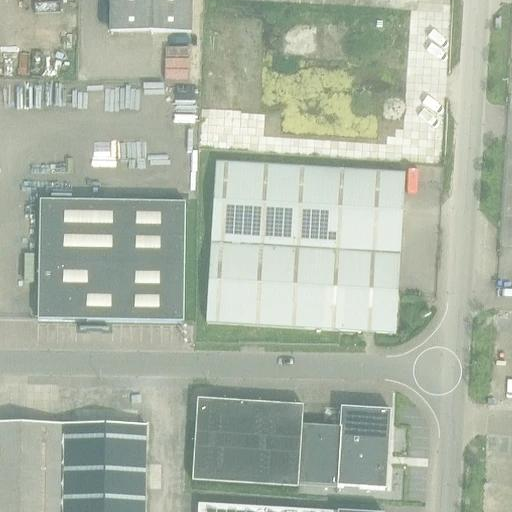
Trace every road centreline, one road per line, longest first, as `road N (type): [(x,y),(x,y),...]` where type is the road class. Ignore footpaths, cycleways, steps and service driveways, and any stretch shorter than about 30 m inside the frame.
road 1 (unclassified): [(0,356),(454,373)]
road 2 (unclassified): [(477,0),(454,373)]
road 3 (unclassified): [(454,373),(445,511)]
